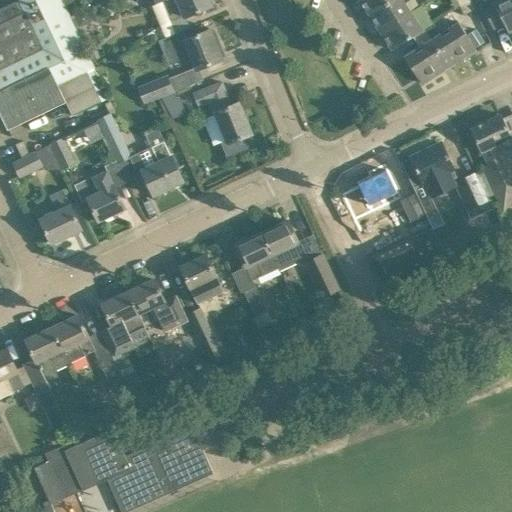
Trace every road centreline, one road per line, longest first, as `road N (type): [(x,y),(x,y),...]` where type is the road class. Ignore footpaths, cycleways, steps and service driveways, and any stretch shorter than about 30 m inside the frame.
road 1 (residential): [(49,289),(308,166)]
road 2 (residential): [(308,166),(243,0)]
road 3 (unknown): [(308,166),(354,309)]
road 4 (residential): [(415,117),(340,0)]
